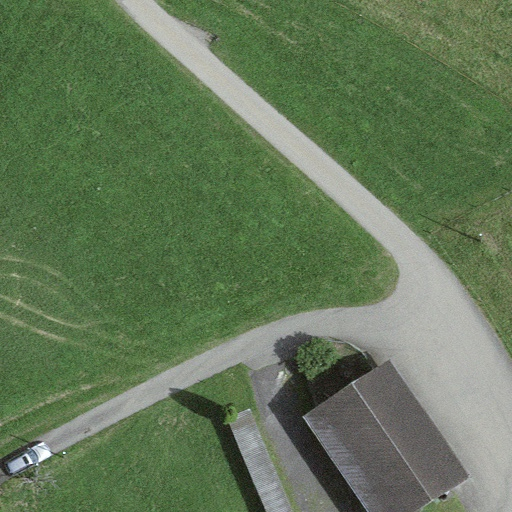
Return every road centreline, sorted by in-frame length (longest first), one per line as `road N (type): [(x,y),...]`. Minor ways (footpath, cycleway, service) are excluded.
road 1 (track): [(511,410),(378,219),(132,0)]
road 2 (track): [(432,289),(238,353),(22,464)]
